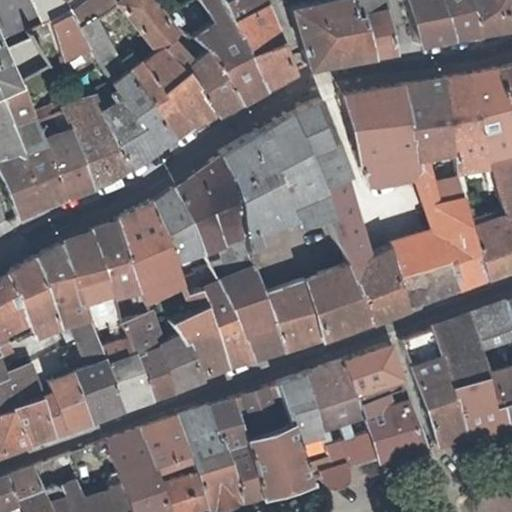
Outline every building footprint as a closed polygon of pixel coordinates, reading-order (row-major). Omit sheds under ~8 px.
[(115,1),(114,0),(89,0),(74,11),(81,21),(93,15),(109,6),(115,1)] [(135,49),(150,38),(121,0),(117,0),(109,6),(117,20),(135,49)] [(166,43),(175,36),(179,32),(177,30),(153,0),(121,0),(150,38),(157,47),(158,48),(166,43)] [(204,52),(240,98),(264,84),(235,17),(264,1),(265,2),(267,1),(267,0),(201,0),(212,20),(189,35),(204,52)] [(306,61),(367,50),(356,18),(352,18),(347,0),(303,0),(288,3),(306,61)] [(386,23),(380,0),(347,0),(352,18),(356,18),(367,50),(394,44),(389,23),(386,23)] [(404,0),(414,41),(450,34),(439,0),(404,0)] [(511,0),(439,0),(450,34),(511,23),(511,22),(511,0)] [(290,69),(265,2),(264,1),(235,17),(264,84),(290,69)] [(100,26),(102,28),(117,20),(109,6),(93,15),(100,26)] [(72,15),(53,25),(66,63),(92,52),(72,15)] [(81,21),(88,32),(100,26),(93,15),(81,21)] [(173,135),(191,123),(142,61),(141,59),(135,49),(117,20),(102,28),(128,68),(173,135)] [(128,102),(153,148),(173,135),(128,68),(102,28),(100,26),(88,32),(114,77),(119,86),(128,102)] [(15,80),(22,76),(47,63),(35,35),(1,47),(15,80)] [(166,43),(181,64),(193,58),(175,36),(166,43)] [(157,47),(142,61),(191,123),(216,110),(181,64),(166,43),(158,48),(157,47)] [(0,44),(0,87),(15,80),(1,47),(0,44)] [(216,110),(240,98),(204,52),(193,58),(181,64),(216,110)] [(511,59),(496,65),(511,125),(511,59)] [(467,72),(489,156),(511,149),(511,148),(511,125),(496,65),(467,72)] [(491,163),(489,156),(467,72),(443,75),(455,148),(458,168),(491,163)] [(417,153),(455,148),(443,75),(400,82),(417,150),(417,153)] [(38,205),(65,193),(36,117),(22,76),(15,80),(0,87),(0,89),(18,146),(38,205)] [(370,182),(390,178),(385,156),(417,150),(400,82),(333,94),(351,163),(363,161),(370,182)] [(100,96),(107,112),(128,102),(119,86),(112,89),(110,84),(103,88),(98,91),(100,96)] [(0,153),(18,146),(0,89),(0,153)] [(98,91),(85,96),(88,102),(100,96),(98,91)] [(85,96),(79,99),(85,116),(87,122),(107,112),(100,96),(88,102),(85,96)] [(286,110),(317,181),(344,172),(317,99),(299,105),(286,110)] [(129,163),(153,148),(128,102),(107,112),(112,124),(129,163)] [(91,183),(70,122),(64,106),(36,117),(65,193),(91,183)] [(284,191),(317,181),(286,110),(257,128),(284,191)] [(112,124),(107,112),(87,122),(91,133),(112,124)] [(85,116),(70,122),(91,183),(109,174),(101,144),(95,145),(91,133),(87,122),(85,116)] [(129,163),(112,124),(91,133),(95,145),(101,144),(109,174),(129,163)] [(247,235),(319,222),(317,181),(284,191),(257,128),(220,149),(247,235)] [(0,177),(15,214),(38,205),(18,146),(0,153),(0,177)] [(176,263),(247,235),(220,149),(150,198),(176,263)] [(511,153),(511,149),(489,156),(491,163),(499,192),(511,188),(511,153)] [(417,153),(417,150),(385,156),(390,178),(422,172),(417,153)] [(363,254),(344,172),(317,181),(319,222),(337,263),(363,254)] [(382,239),(383,246),(390,279),(402,304),(479,276),(464,224),(452,176),(407,182),(421,225),(382,239)] [(504,213),(506,217),(511,215),(511,188),(499,192),(500,195),(502,202),(504,213)] [(161,312),(169,336),(184,330),(175,315),(206,303),(199,285),(186,290),(181,280),(176,263),(150,198),(113,216),(115,219),(140,292),(159,284),(168,309),(161,312)] [(474,211),(476,221),(504,213),(502,202),(474,211)] [(504,213),(476,221),(464,224),(479,276),(511,264),(511,241),(506,217),(504,213)] [(115,219),(88,227),(116,317),(119,323),(121,329),(131,353),(159,344),(157,341),(140,292),(115,219)] [(91,325),(116,317),(88,227),(59,238),(61,241),(91,325)] [(76,339),(82,337),(94,332),(91,325),(61,241),(34,253),(58,322),(68,319),(76,339)] [(390,279),(383,246),(363,254),(337,263),(371,316),(402,304),(390,279)] [(211,264),(213,269),(217,278),(256,262),(251,247),(211,264)] [(58,322),(34,253),(20,261),(4,271),(30,325),(33,333),(58,322)] [(249,356),(282,345),(264,288),(256,262),(217,278),(249,356)] [(321,335),(371,316),(337,263),(304,275),(321,335)] [(206,303),(229,363),(249,356),(217,278),(213,269),(196,276),(195,275),(181,280),(186,290),(199,285),(206,303)] [(21,330),(30,325),(4,271),(0,273),(0,354),(10,350),(6,338),(13,334),(17,340),(25,336),(21,330)] [(321,335),(304,275),(264,288),(282,345),(291,341),(321,335)] [(511,290),(501,295),(511,322),(511,290)] [(467,311),(476,347),(511,333),(511,322),(501,295),(467,311)] [(200,373),(229,363),(206,303),(175,315),(184,330),(190,341),(200,373)] [(433,323),(449,376),(450,381),(483,373),(476,347),(467,311),(433,323)] [(94,332),(98,343),(118,336),(116,331),(114,325),(119,323),(116,317),(91,325),(94,332)] [(400,336),(416,384),(449,376),(433,323),(400,336)] [(121,405),(149,395),(131,353),(121,329),(116,331),(118,336),(98,343),(121,405)] [(190,341),(184,330),(169,336),(157,341),(159,344),(173,385),(200,373),(190,341)] [(73,368),(90,416),(121,405),(98,343),(94,332),(82,337),(90,361),(73,368)] [(386,341),(341,358),(352,389),(399,374),(386,341)] [(173,385),(159,344),(131,353),(149,395),(173,386),(173,385)] [(325,425),(361,413),(352,389),(341,358),(300,372),(319,428),(320,433),(326,431),(325,425)] [(30,365),(5,375),(13,400),(39,391),(30,365)] [(503,418),(511,415),(511,366),(484,375),(488,394),(495,392),(503,418)] [(52,390),(40,394),(53,429),(90,416),(73,368),(47,378),(52,390)] [(296,436),(319,428),(300,372),(277,381),(296,436)] [(488,394),(484,375),(483,373),(450,381),(464,429),(503,418),(495,392),(488,394)] [(399,374),(352,389),(361,413),(369,433),(377,454),(422,441),(403,390),(399,374)] [(0,377),(0,406),(13,400),(5,375),(0,377)] [(434,437),(464,429),(450,381),(449,376),(416,384),(434,437)] [(231,394),(258,489),(309,474),(302,455),(296,436),(277,381),(231,394)] [(53,429),(40,394),(39,391),(13,400),(26,439),(53,429)] [(231,394),(207,402),(239,495),(258,489),(231,394)] [(0,448),(26,439),(13,400),(0,406),(0,448)] [(207,402),(177,412),(189,450),(194,468),(205,505),(239,495),(207,402)] [(141,424),(154,462),(189,450),(177,412),(141,424)] [(41,487),(46,501),(50,511),(172,511),(160,479),(154,462),(141,424),(107,436),(121,473),(114,475),(106,485),(109,492),(82,501),(77,484),(63,488),(55,482),(41,487)] [(369,433),(341,443),(346,463),(377,454),(369,433)] [(347,468),(346,463),(341,443),(325,447),(330,463),(316,468),(317,473),(319,476),(321,480),(325,483),(329,484),(334,485),(339,484),(343,481),(346,478),(347,473),(347,468)] [(302,455),(309,474),(317,473),(316,468),(330,463),(325,447),(302,455)] [(0,511),(16,511),(19,511),(46,501),(41,487),(31,463),(7,472),(18,501),(0,507),(0,511)] [(180,511),(205,505),(194,468),(160,479),(172,511),(180,511)] [(0,474),(0,507),(18,501),(7,472),(0,474)] [(19,511),(50,511),(46,501),(19,511)]
